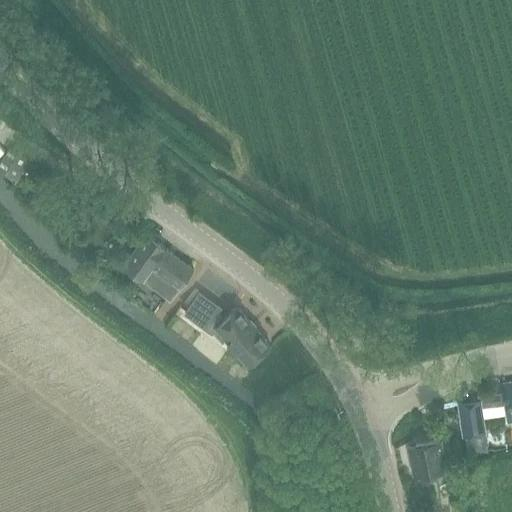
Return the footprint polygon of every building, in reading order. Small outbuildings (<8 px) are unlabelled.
[(11,146),(0,162),(0,166),(16,178),(30,159),(11,146)] [(125,265),(145,279),(169,297),(168,298),(170,299),(194,268),(193,267),(148,234),(147,233),(134,253),(125,265)] [(186,310),(212,330),(217,326),(248,363),(270,344),(255,326),(255,327),(249,320),(250,320),(238,306),(224,317),(217,312),(222,307),(200,291),(186,310)] [(465,402),(460,403),(460,406),(464,431),(465,431),(468,447),(468,452),(473,451),(478,451),(490,449),(490,448),(489,439),(488,430),(488,428),(483,428),(482,417),(479,402),(505,398),(507,414),(509,423),(511,422),(511,383),(503,385),(487,387),(477,388),(478,393),(478,397),(479,400),(465,402)] [(443,439),(410,445),(415,475),(437,471),(449,469),(458,467),(458,463),(457,459),(454,442),(453,437),(443,439)]
